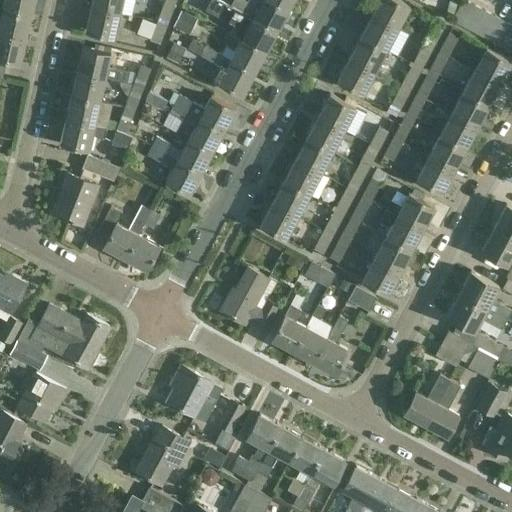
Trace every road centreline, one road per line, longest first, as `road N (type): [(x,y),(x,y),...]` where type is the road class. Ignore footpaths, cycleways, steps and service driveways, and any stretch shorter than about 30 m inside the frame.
road 1 (residential): [(158,316),(331,0)]
road 2 (residential): [(356,420),(511,128)]
road 3 (residential): [(6,227),(60,0)]
road 4 (residential): [(356,420),(158,316)]
road 5 (residential): [(57,511),(158,316)]
road 6 (residential): [(511,504),(356,420)]
road 7 (residential): [(158,316),(6,227)]
